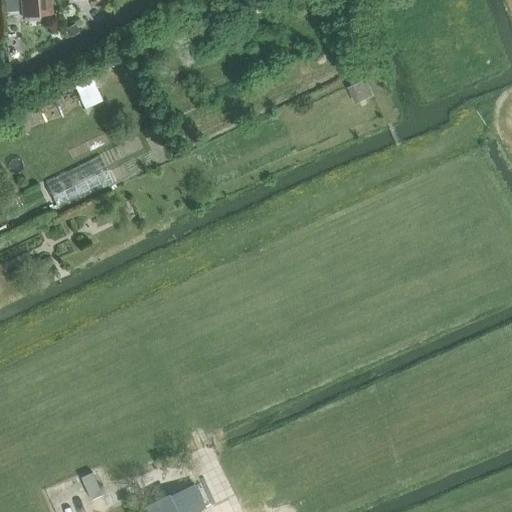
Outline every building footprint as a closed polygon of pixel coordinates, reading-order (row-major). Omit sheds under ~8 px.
[(16,0),(4,0),(5,11),(18,10),(16,0)] [(23,0),(25,10),(49,8),(48,0),(23,0)] [(245,0),(252,17),(276,7),(274,0),(245,0)] [(206,454),(191,460),(199,480),(175,490),(184,511),(186,511),(224,496),(206,454)] [(150,502),(154,511),(182,511),(173,492),(150,502)]
